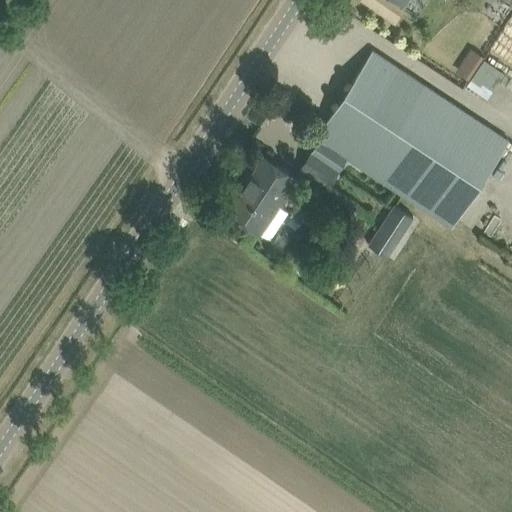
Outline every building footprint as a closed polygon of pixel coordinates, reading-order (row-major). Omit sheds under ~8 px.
[(511,16),(491,48),(511,62),(511,16)] [(315,137),(332,148),(451,227),(508,140),(372,50),(315,137)] [(483,58),(465,84),(486,97),(503,72),(483,58)] [(299,167),(326,184),(336,168),(310,151),(299,167)] [(222,207),(238,219),(262,234),(262,233),(270,238),(289,211),(280,205),(298,179),(264,156),(246,181),(241,178),(222,207)] [(394,203),(367,243),(386,255),(413,217),(394,203)]
